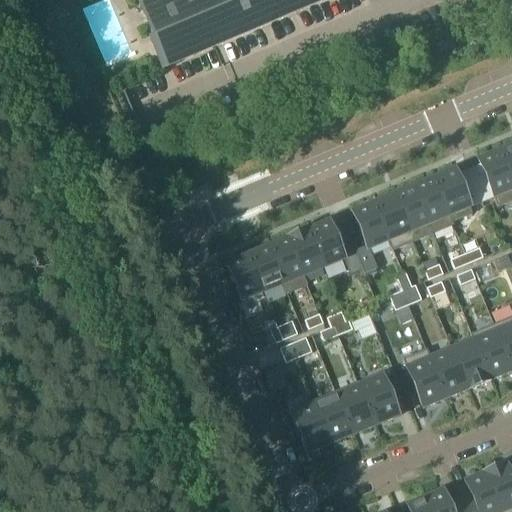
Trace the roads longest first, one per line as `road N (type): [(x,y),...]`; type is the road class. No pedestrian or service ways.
road 1 (residential): [(194,267),(187,227),(200,217),(511,88)]
road 2 (unknown): [(438,0),(127,121)]
road 3 (residential): [(511,420),(294,504)]
road 4 (residential): [(228,349),(294,504)]
